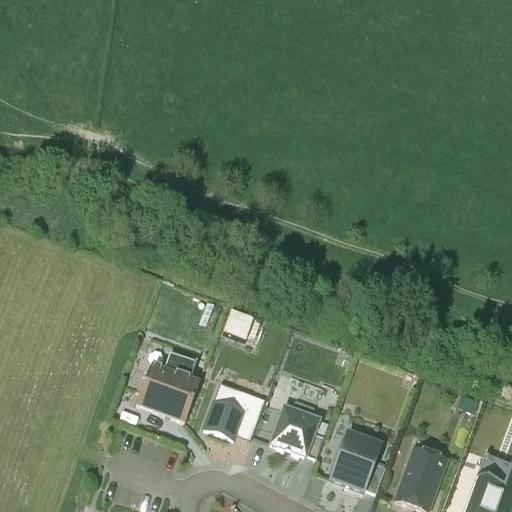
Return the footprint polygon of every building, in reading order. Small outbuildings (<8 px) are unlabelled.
[(229,314),(221,336),(244,345),(252,322),(229,314)] [(169,358),(163,374),(150,369),(135,409),(183,427),(198,387),(189,383),(198,361),(196,360),(193,367),(169,358)] [(202,434),(232,445),(233,444),(248,449),(263,408),(218,391),(202,434)] [(465,401),(461,412),(473,417),(477,406),(465,401)] [(310,423),(313,415),(294,408),(291,416),(282,413),(269,449),(275,452),(274,454),(297,462),(298,460),(314,466),(323,443),(313,440),(318,426),(310,423)] [(379,452),(345,440),(329,483),(363,496),(364,494),(375,498),(385,472),(373,468),(379,452)] [(394,505),(412,511),(428,511),(446,465),(413,453),(394,505)] [(463,511),(511,511),(511,468),(510,468),(505,481),(479,471),(463,511)]
